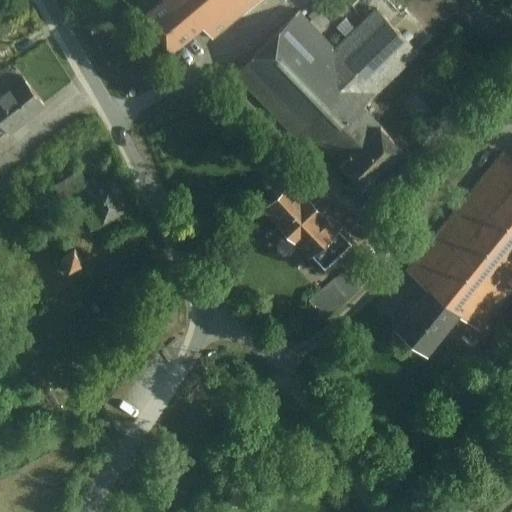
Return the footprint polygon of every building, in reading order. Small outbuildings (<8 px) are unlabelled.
[(0,0),(0,15),(19,4),(16,0),(0,0)] [(253,0),(156,0),(152,3),(176,33),(198,15),(213,33),(253,0)] [(334,44),(301,9),(239,67),(371,205),(416,163),(368,112),(425,58),(375,6),(334,44)] [(0,151),(49,111),(23,81),(0,100),(0,151)] [(511,296),(511,161),(500,152),(406,274),(428,291),(393,337),(429,364),(461,322),(480,337),(511,296)] [(76,178),(68,168),(47,185),(56,195),(76,178)] [(124,211),(110,176),(74,189),(88,225),(124,211)] [(295,188),(268,214),(324,274),(351,248),(295,188)] [(78,260),(69,243),(50,254),(58,270),(78,260)] [(312,289),(299,301),(315,317),(328,305),(312,289)]
